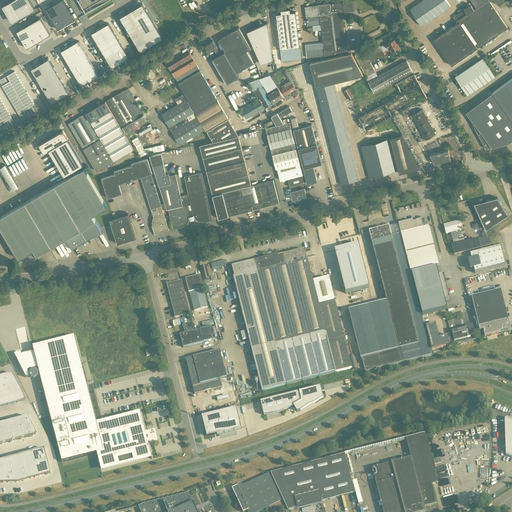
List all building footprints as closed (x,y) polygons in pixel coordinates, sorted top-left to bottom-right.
[(3,6),(5,8),(4,9),(10,19),(11,19),(12,21),(14,20),(15,21),(35,9),(29,0),(11,0),(5,4),(5,5),(3,6)] [(63,0),(59,0),(45,8),(58,29),(75,19),(63,0)] [(152,0),(171,30),(182,23),(168,0),(152,0)] [(342,12),(345,11),(346,11),(354,10),(353,0),(330,3),(305,6),(306,21),(315,20),(315,21),(320,21),(323,48),(306,50),(307,57),(347,52),(346,50),(342,12)] [(420,25),(452,7),(447,0),(422,0),(410,7),(420,25)] [(511,0),(453,0),(468,22),(472,19),(491,47),(498,42),(508,56),(511,52),(511,0)] [(140,51),(163,38),(153,21),(142,3),(120,17),(140,51)] [(277,14),(276,14),(280,48),(300,46),(295,12),(290,12),(290,9),(280,10),(281,13),(277,14)] [(40,17),(17,31),(27,48),(50,34),(40,17)] [(246,30),(261,62),(272,57),(267,20),(246,30)] [(91,33),(112,68),(122,62),(129,57),(128,56),(114,32),(108,23),(91,33)] [(225,51),(224,52),(236,73),(254,62),(247,50),(251,48),(239,27),(218,39),(225,51)] [(389,47),(392,51),(396,49),(396,50),(400,48),(398,43),(397,44),(394,39),(385,44),(380,46),(380,45),(369,51),(365,53),(364,50),(355,55),(366,76),(366,77),(374,92),(409,73),(412,71),(408,63),(407,60),(389,70),(378,76),(371,62),(382,56),(383,59),(387,57),(384,52),(388,49),(388,48),(389,47)] [(99,75),(78,40),(61,51),(82,85),(99,75)] [(204,45),(208,53),(214,50),(217,56),(212,59),(212,60),(221,54),(220,54),(217,48),(212,40),(204,45)] [(300,46),(280,48),(281,60),(301,58),(300,46)] [(195,111),(217,98),(189,52),(168,64),(195,111)] [(236,73),(224,52),(221,54),(212,60),(226,84),(239,77),(236,73)] [(315,87),(340,184),(357,180),(333,82),(363,74),(353,56),(351,52),(347,53),(310,63),(316,86),(315,87)] [(484,57),(455,74),(467,94),(496,77),(484,57)] [(69,93),(48,58),(31,69),(52,103),(69,93)] [(287,69),(283,71),(284,73),(284,74),(288,81),(292,79),(288,71),(287,69)] [(414,79),(416,83),(419,81),(415,73),(407,78),(409,81),(414,79)] [(254,90),(259,98),(264,107),(273,102),(274,102),(283,96),(270,74),(261,78),(248,82),(253,91),(254,90)] [(492,93),(511,120),(511,77),(492,93)] [(300,92),(297,88),(295,88),(291,82),(290,80),(283,84),(285,87),(282,89),(285,95),(294,89),(297,94),(300,92)] [(349,87),(344,90),(348,100),(353,98),(349,87)] [(124,90),(107,100),(108,102),(126,132),(147,120),(129,90),(128,88),(124,90)] [(511,136),(511,120),(492,93),(466,112),(469,116),(468,116),(486,149),(502,144),(511,137),(511,136)] [(187,142),(193,139),(191,137),(204,129),(183,94),(158,108),(179,144),(186,140),(187,142)] [(265,107),(264,107),(259,98),(240,109),(246,118),(251,116),(258,111),(265,107)] [(217,99),(195,112),(205,129),(206,131),(207,131),(213,142),(200,145),(209,183),(210,187),(212,195),(218,218),(246,211),(279,203),(273,180),(251,185),(248,174),(239,135),(238,134),(217,99)] [(105,101),(89,111),(68,123),(96,171),(134,149),(105,101)] [(292,111),(289,106),(280,112),(283,116),(292,111)] [(423,108),(422,109),(421,110),(411,115),(425,139),(435,134),(424,112),(425,111),(423,108)] [(277,113),(271,116),(276,125),(283,123),(277,113)] [(290,118),(307,183),(317,181),(313,165),(322,163),(312,124),(298,128),(295,117),(290,118)] [(289,122),(284,123),(276,125),(266,128),(276,168),(277,168),(280,180),(288,178),(290,187),(305,183),(301,169),(289,122)] [(48,150),(51,155),(64,176),(83,164),(68,139),(63,130),(39,144),(44,153),(48,150)] [(398,170),(399,173),(419,168),(401,134),(390,137),(390,138),(361,145),(369,177),(398,170)] [(31,135),(27,137),(31,144),(35,141),(31,135)] [(163,144),(143,148),(138,136),(132,139),(140,156),(142,155),(156,152),(154,153),(160,151),(164,150),(163,144)] [(446,162),(446,160),(450,159),(448,149),(429,154),(434,164),(435,164),(435,163),(443,161),(443,163),(446,162)] [(168,209),(172,228),(191,224),(189,217),(193,216),(195,223),(212,220),(202,172),(184,176),(188,194),(180,195),(175,174),(169,175),(169,173),(166,173),(161,152),(149,155),(164,203),(161,204),(151,173),(152,172),(147,158),(131,163),(132,165),(114,170),(115,173),(101,178),(107,197),(122,193),(119,183),(141,176),(142,179),(151,210),(153,216),(152,222),(153,225),(152,225),(154,234),(169,229),(162,209),(166,208),(166,209),(168,209)] [(18,187),(5,164),(2,166),(0,167),(0,168),(13,190),(15,188),(18,187)] [(0,217),(0,226),(18,257),(19,258),(33,250),(36,255),(40,253),(50,247),(66,238),(72,248),(94,235),(101,230),(100,228),(92,215),(107,206),(92,181),(84,167),(63,179),(53,186),(0,217)] [(304,188),(291,191),(293,199),(299,198),(301,197),(306,196),(304,188)] [(475,203),(474,203),(485,229),(508,214),(497,197),(486,200),(486,201),(475,203)] [(381,208),(366,211),(368,218),(371,218),(370,215),(377,213),(377,215),(382,214),(381,208)] [(113,218),(109,219),(111,225),(117,244),(136,237),(131,222),(128,213),(113,218)] [(398,224),(401,234),(410,273),(439,266),(429,227),(424,228),(422,220),(413,222),(413,221),(398,224)] [(465,236),(464,235),(463,235),(462,231),(462,230),(460,222),(443,226),(445,235),(451,233),(454,246),(452,247),(451,247),(453,255),(480,248),(478,240),(465,243),(464,239),(466,238),(465,236)] [(371,239),(387,301),(349,311),(361,359),(365,372),(401,363),(421,358),(431,355),(430,351),(421,317),(411,276),(410,273),(401,234),(391,237),(389,227),(369,232),(371,239)] [(468,260),(470,269),(473,268),(475,274),(505,266),(501,247),(470,254),(471,260),(468,260)] [(251,262),(251,263),(232,267),(234,277),(233,277),(262,392),(352,369),(350,361),(329,277),(313,281),(307,259),(305,251),(304,249),(278,256),(255,262),(255,261),(251,262)] [(360,249),(336,255),(347,299),(371,293),(360,249)] [(212,269),(227,265),(226,260),(211,264),(212,269)] [(212,279),(208,266),(201,268),(205,281),(212,279)] [(411,276),(421,317),(446,310),(444,302),(449,301),(443,277),(438,278),(436,270),(411,276)] [(189,293),(194,311),(207,308),(203,289),(204,289),(200,276),(185,279),(189,293)] [(166,284),(175,318),(185,315),(187,324),(182,325),(184,333),(193,330),(189,314),(190,314),(181,280),(174,282),(166,284)] [(509,324),(501,290),(471,297),(478,326),(479,331),(483,330),(484,332),(483,332),(485,337),(499,334),(499,333),(502,333),(509,331),(508,326),(507,324),(509,324)] [(186,321),(186,318),(172,320),(174,327),(181,325),(181,322),(186,321)] [(440,338),(439,338),(435,324),(425,326),(430,345),(431,350),(446,347),(445,347),(447,346),(447,347),(451,346),(450,341),(450,340),(449,336),(443,337),(443,338),(440,339),(440,338)] [(34,352),(15,357),(26,378),(29,377),(28,371),(38,368),(62,462),(99,453),(103,469),(151,457),(140,414),(97,425),(80,358),(72,326),(31,336),(30,337),(34,352)] [(455,341),(456,344),(460,343),(474,339),(471,326),(462,328),(462,327),(453,330),(453,331),(452,331),(454,342),(455,341)] [(212,340),(209,328),(199,330),(180,335),(183,348),(203,343),(212,340)] [(186,360),(194,394),(227,386),(228,391),(216,395),(217,402),(229,399),(230,405),(239,403),(237,397),(236,397),(233,384),(234,384),(232,377),(226,378),(220,351),(186,360)] [(0,407),(25,401),(11,373),(0,376),(0,407)] [(296,412),(323,397),(320,387),(280,397),(260,402),(264,415),(266,415),(281,411),(283,410),(293,405),(296,412)] [(236,408),(202,417),(205,431),(204,432),(205,432),(207,437),(213,435),(216,434),(217,435),(217,434),(219,434),(236,429),(241,428),(241,427),(236,408)] [(0,445),(36,436),(27,417),(0,424),(0,445)] [(44,450),(0,461),(0,483),(15,483),(45,476),(45,477),(50,476),(44,450)] [(355,493),(345,455),(345,454),(300,466),(271,474),(286,505),(288,510),(355,493)] [(404,511),(392,464),(375,468),(375,466),(371,467),(372,468),(370,468),(371,471),(373,471),(383,511),(404,511)] [(244,511),(247,511),(257,511),(269,507),(271,511),(285,506),(270,473),(243,486),(239,488),(238,486),(232,489),(242,511),(244,511)] [(197,511),(194,504),(191,497),(188,493),(183,495),(183,494),(178,496),(174,497),(173,497),(169,499),(168,498),(164,500),(164,499),(159,501),(159,500),(155,502),(154,501),(150,503),(145,505),(145,504),(138,507),(140,511),(197,511)]
